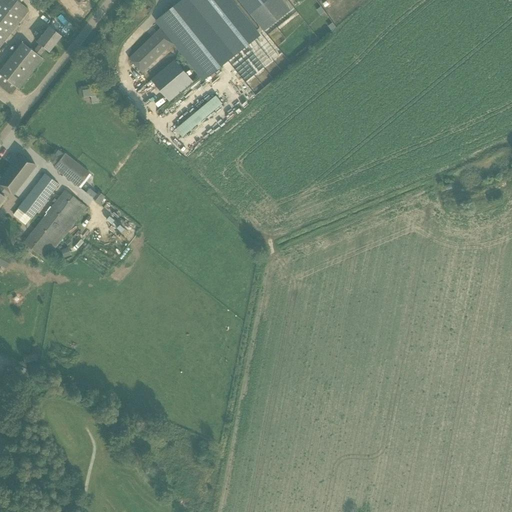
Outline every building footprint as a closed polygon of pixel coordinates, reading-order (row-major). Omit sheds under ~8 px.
[(20,0),(0,0),(0,47),(29,11),(20,3),(22,1),(20,0)] [(261,35),(232,0),(181,0),(155,22),(161,28),(128,59),(142,74),(173,44),(203,81),(261,35)] [(281,0),(238,0),(249,14),(264,32),(290,11),(281,0)] [(33,52),(22,42),(0,69),(0,86),(11,95),(16,88),(18,90),(42,59),(39,56),(45,49),(48,51),(60,37),(48,27),(36,42),(39,44),(33,52)] [(166,102),(191,83),(173,60),(149,79),(166,102)] [(89,97),(90,104),(98,102),(96,88),(81,90),(82,98),(89,97)] [(215,96),(176,129),(182,137),(222,104),(215,96)] [(35,166),(19,153),(0,178),(0,205),(5,199),(9,194),(12,196),(35,166)] [(63,153),(52,166),(71,181),(82,168),(63,153)] [(17,208),(18,209),(13,216),(25,226),(58,185),(44,174),(17,208)] [(64,190),(28,236),(20,230),(14,237),(44,260),(86,207),(64,190)] [(92,199),(99,204),(105,197),(98,191),(92,199)] [(106,217),(102,222),(129,238),(132,233),(106,217)] [(68,248),(60,250),(63,258),(71,255),(68,248)] [(0,331),(0,333),(5,335),(9,327),(4,324),(0,331)] [(7,367),(2,379),(12,383),(17,371),(7,367)]
